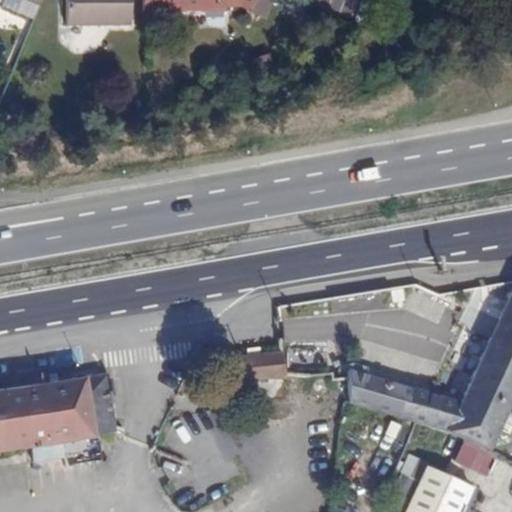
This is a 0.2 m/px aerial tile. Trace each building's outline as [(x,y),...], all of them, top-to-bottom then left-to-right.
[(33,20),(41,0),(3,0),(1,6),(33,20)] [(130,26),(129,0),(65,0),(66,26),(130,26)] [(228,0),(142,0),(143,11),(228,10),(228,6),(228,0)] [(326,373),(327,381),(346,378),(348,403),(445,432),(487,451),(511,398),(511,288),(504,304),(493,299),(486,314),(476,309),(466,329),(460,326),(442,363),(449,366),(444,377),(466,387),(463,392),(430,377),(427,386),(434,390),(432,394),(349,370),(326,371),(326,373)] [(240,366),(242,381),(282,378),(279,351),(228,357),(229,367),(240,366)] [(296,376),(326,373),(326,371),(325,360),(295,363),(296,376)] [(104,375),(0,390),(0,449),(28,445),(31,462),(64,457),(61,440),(113,432),(104,375)] [(409,453),(402,471),(417,477),(424,459),(409,453)] [(459,511),(471,488),(424,467),(402,511),(459,511)]
